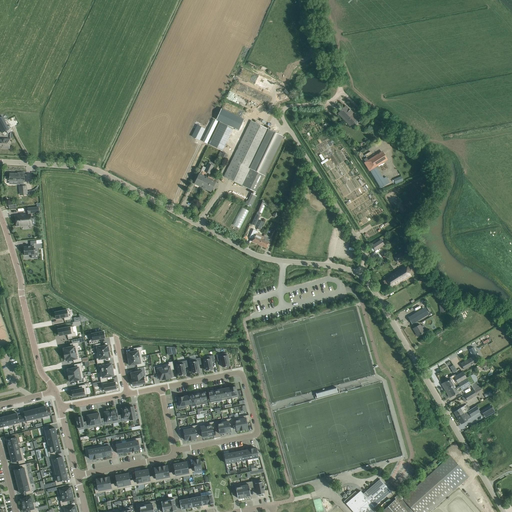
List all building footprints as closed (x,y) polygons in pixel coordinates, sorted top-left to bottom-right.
[(250,75),(249,81),(260,83),(262,77),(250,75)] [(356,124),(359,121),(346,107),(342,110),(341,109),(340,110),(341,111),(339,114),(350,125),(354,121),(356,124)] [(2,117),(0,117),(0,128),(2,133),(6,131),(7,133),(12,131),(10,128),(8,129),(2,117)] [(214,120),(205,138),(210,140),(219,122),(214,120)] [(251,121),(224,177),(256,192),(282,137),(282,136),(251,121)] [(197,126),(192,136),(199,140),(204,129),(197,126)] [(6,147),(10,147),(10,139),(2,139),(2,140),(0,140),(0,146),(2,147),(2,148),(6,148),(6,147)] [(227,155),(219,152),(218,156),(220,157),(220,158),(225,160),(227,155)] [(368,160),(365,162),(371,172),(381,188),(387,184),(390,183),(386,177),(383,178),(376,166),(386,160),(381,152),(368,160)] [(214,163),(209,161),(205,171),(209,174),(213,166),(212,166),(214,163)] [(26,185),(24,186),(23,181),(25,181),(25,173),(18,173),(17,174),(10,174),(9,181),(19,181),(19,186),(19,191),(27,190),(26,185)] [(207,178),(199,174),(194,184),(203,188),(207,178)] [(216,189),(218,184),(207,178),(203,188),(211,192),(213,187),(216,189)] [(251,208),(257,196),(250,193),(245,205),(251,208)] [(364,218),(369,215),(365,209),(360,213),(364,218)] [(31,224),(31,214),(16,216),(16,226),(31,224)] [(260,228),(263,222),(258,220),(260,216),(256,215),(251,224),(260,228)] [(259,245),(263,237),(256,233),(252,241),(259,245)] [(264,237),(263,237),(259,245),(266,248),(269,242),(263,240),(264,237)] [(24,247),(24,255),(34,254),(34,244),(36,243),(36,240),(30,241),(30,240),(31,246),(24,247)] [(379,240),(372,245),(375,250),(383,245),(379,240)] [(409,248),(406,249),(409,255),(411,254),(412,256),(415,255),(414,253),(413,251),(412,248),(410,249),(409,247),(409,248)] [(403,252),(394,257),(397,262),(405,257),(403,252)] [(407,265),(395,272),(402,282),(406,280),(411,277),(409,273),(411,270),(407,265)] [(385,279),(391,288),(402,282),(395,272),(390,275),(391,276),(385,279)] [(59,312),(55,312),(56,319),(64,317),(64,321),(71,319),(70,316),(69,316),(68,310),(62,311),(62,310),(59,311),(59,312)] [(414,331),(418,336),(424,333),(420,325),(419,325),(417,321),(424,317),(421,310),(408,318),(412,324),(413,323),(415,327),(414,328),(416,330),(414,331)] [(62,328),(58,329),(59,336),(67,334),(68,337),(76,336),(75,332),(73,332),(72,326),(66,328),(66,327),(62,328)] [(90,340),(89,341),(90,344),(97,343),(97,339),(105,338),(103,332),(99,332),(95,332),(96,333),(89,334),(90,340)] [(71,347),(63,349),(64,351),(63,351),(64,355),(78,352),(77,346),(79,346),(78,342),(70,344),(71,347)] [(100,343),(93,345),(95,354),(109,351),(109,348),(108,348),(108,345),(100,347),(100,343)] [(127,356),(127,359),(142,356),(141,351),(142,350),(141,347),(134,348),(134,352),(127,353),(127,356)] [(109,351),(95,354),(97,363),(103,362),(103,359),(110,357),(110,355),(109,351)] [(78,352),(64,355),(65,358),(66,361),(73,359),(74,363),(82,361),(81,357),(79,358),(78,352)] [(224,367),(224,368),(228,367),(228,366),(229,366),(228,362),(229,362),(228,358),(228,359),(226,353),(216,355),(218,361),(221,360),(222,367),(224,367)] [(213,355),(203,357),(206,370),(207,370),(207,371),(211,370),(211,369),(213,369),(211,362),(215,362),(213,355)] [(142,356),(127,359),(128,363),(129,363),(129,365),(137,364),(137,367),(145,366),(144,362),(143,362),(142,356)] [(199,372),(198,365),(201,364),(200,358),(190,360),(192,373),(194,373),(194,374),(198,373),(198,372),(199,372)] [(461,364),(464,370),(474,364),(471,358),(461,364)] [(489,368),(487,364),(491,363),(489,359),(478,365),(478,364),(474,366),(477,371),(483,368),(485,371),(489,368)] [(179,376),(180,375),(180,376),(184,375),(186,374),(184,368),(188,367),(186,361),(176,363),(179,376)] [(103,362),(97,363),(99,372),(113,370),(112,366),(111,364),(104,365),(103,362)] [(169,364),(163,365),(166,379),(169,378),(172,377),(170,370),(174,370),(172,362),(168,362),(169,364)] [(75,368),(67,369),(68,372),(68,376),(82,373),(80,363),(74,365),(75,368)] [(163,365),(153,367),(155,373),(158,373),(159,380),(162,379),(162,380),(166,379),(163,365)] [(138,372),(131,373),(132,379),(144,377),(146,377),(144,367),(137,368),(138,372)] [(113,370),(99,372),(101,382),(107,380),(106,377),(114,376),(113,373),(114,373),(113,370)] [(463,372),(454,377),(457,383),(466,378),(463,372)] [(82,373),(68,376),(69,379),(70,382),(77,380),(78,384),(84,382),(82,373)] [(455,385),(446,390),(447,392),(446,393),(449,398),(471,385),(473,390),(479,386),(477,381),(475,383),(471,375),(466,378),(457,383),(455,385)] [(132,379),(133,385),(145,383),(144,377),(132,379)] [(450,379),(441,384),(444,389),(445,388),(446,390),(455,385),(454,384),(453,384),(450,379)] [(107,380),(101,382),(103,391),(109,390),(109,391),(112,390),(112,389),(116,389),(115,382),(108,384),(107,380)] [(79,389),(72,391),(73,397),(77,396),(77,397),(81,396),(87,394),(85,385),(79,386),(79,389)] [(236,386),(230,387),(232,398),(241,397),(239,390),(237,391),(236,386)] [(465,396),(462,397),(464,401),(467,400),(476,395),(476,394),(482,390),(480,387),(465,396)] [(336,388),(316,393),(317,399),(337,393),(336,388)] [(178,402),(176,403),(177,409),(186,408),(183,397),(178,398),(179,402),(178,402)] [(458,410),(454,412),(457,418),(470,410),(467,405),(466,405),(463,407),(460,409),(458,410)] [(46,406),(40,408),(42,418),(43,418),(42,417),(51,415),(49,408),(46,408),(46,406)] [(130,420),(127,406),(123,407),(124,408),(122,409),(123,415),(120,415),(121,422),(130,420)] [(131,406),(127,406),(130,420),(139,418),(137,412),(134,412),(133,406),(131,407),(131,406)] [(470,410),(457,418),(461,424),(467,420),(466,418),(468,416),(470,418),(478,413),(474,407),(470,410)] [(488,407),(481,411),(483,416),(491,412),(488,407)] [(114,409),(110,410),(113,423),(121,422),(120,415),(117,416),(116,410),(114,410),(114,409)] [(24,415),(21,416),(23,422),(26,421),(27,423),(33,422),(32,421),(30,410),(24,412),(24,415)] [(106,418),(103,418),(104,425),(113,423),(110,410),(106,410),(107,412),(104,412),(106,418)] [(97,412),(93,413),(95,427),(104,425),(103,418),(100,419),(99,413),(97,414),(97,412)] [(17,413),(11,415),(14,427),(20,425),(19,423),(23,422),(21,416),(18,416),(17,413)] [(86,422),(87,429),(95,427),(93,413),(89,414),(89,415),(87,415),(88,421),(86,422)] [(9,416),(6,416),(9,427),(14,425),(14,427),(11,415),(9,416)] [(240,417),(242,430),(244,429),(248,428),(246,422),(249,421),(248,415),(245,416),(240,417)] [(78,430),(87,429),(86,422),(83,422),(82,416),(79,417),(79,416),(75,416),(78,430)] [(231,418),(232,425),(235,424),(236,431),(240,430),(242,430),(240,417),(231,418)] [(232,425),(231,418),(222,420),(225,433),(230,432),(229,425),(232,425)] [(222,420),(214,422),(215,428),(218,427),(219,434),(225,433),(222,420)] [(208,436),(213,435),(212,429),(215,428),(214,422),(205,423),(208,436)] [(197,425),(198,431),(201,431),(202,437),(208,436),(205,423),(197,425)] [(197,425),(188,427),(191,440),(193,439),(196,438),(195,432),(198,431),(197,425)] [(57,433),(56,430),(56,431),(55,428),(49,429),(48,426),(42,427),(44,437),(46,436),(57,433)] [(189,440),(191,440),(188,427),(179,429),(180,435),(184,434),(185,441),(189,440)] [(20,442),(18,433),(11,435),(12,438),(6,440),(7,442),(6,442),(7,446),(18,443),(20,442)] [(58,439),(57,437),(58,436),(57,433),(46,436),(47,442),(58,439)] [(140,438),(132,439),(134,451),(136,450),(139,450),(138,444),(141,444),(140,438)] [(60,444),(59,441),(58,441),(58,439),(47,442),(45,442),(47,447),(60,444)] [(19,448),(18,443),(7,446),(8,449),(9,451),(19,448)] [(54,452),(60,450),(60,447),(60,444),(47,447),(49,456),(55,455),(54,452)] [(110,446),(104,447),(106,456),(112,455),(111,452),(114,451),(113,445),(110,446)] [(93,447),(85,448),(86,455),(89,454),(90,459),(93,459),(96,458),(93,447)] [(23,453),(21,448),(19,448),(9,451),(9,453),(10,457),(23,453)] [(25,463),(23,453),(10,457),(11,460),(12,462),(18,461),(19,464),(25,463)] [(63,459),(62,457),(56,458),(55,455),(49,456),(51,465),(64,462),(63,459)] [(396,499),(381,511),(429,511),(449,494),(453,491),(456,488),(461,483),(462,483),(468,477),(456,463),(450,456),(443,462),(438,468),(437,468),(434,470),(431,474),(403,499),(398,494),(394,498),(396,499)] [(191,468),(192,475),(202,473),(200,459),(199,460),(199,459),(194,460),(193,461),(194,468),(191,468)] [(65,468),(64,465),(65,465),(64,462),(51,465),(53,471),(65,468)] [(183,477),(192,475),(191,468),(188,469),(187,462),(180,463),(183,477)] [(173,479),(183,477),(180,463),(174,464),(175,472),(172,472),(173,479)] [(28,473),(25,464),(19,465),(20,469),(14,470),(14,473),(14,476),(28,473)] [(172,472),(169,473),(167,466),(165,466),(161,467),(163,480),(173,479),(172,472)] [(154,482),(163,480),(161,467),(156,468),(154,468),(156,475),(152,476),(154,482)] [(67,473),(66,470),(65,471),(65,468),(53,471),(54,476),(67,473)] [(154,482),(152,476),(149,477),(148,469),(141,471),(144,484),(154,482)] [(134,486),(144,484),(141,471),(135,472),(136,479),(133,480),(134,486)] [(29,478),(28,473),(14,476),(15,479),(16,479),(17,481),(29,478)] [(62,481),(68,479),(67,476),(68,476),(67,473),(54,476),(56,485),(62,484),(62,481)] [(125,488),(134,486),(133,480),(130,480),(128,473),(122,475),(125,488)] [(387,481),(395,486),(400,478),(392,473),(387,481)] [(114,484),(115,490),(125,488),(122,475),(115,476),(117,483),(114,484)] [(105,492),(115,490),(114,484),(110,484),(109,477),(107,477),(102,478),(105,492)] [(30,484),(29,478),(17,481),(17,484),(16,484),(17,487),(30,484)] [(95,494),(105,492),(102,478),(98,479),(96,480),(97,487),(94,487),(95,494)] [(252,481),(253,488),(256,487),(257,495),(264,493),(264,490),(263,485),(262,479),(252,481)] [(375,511),(372,508),(391,492),(386,486),(385,487),(384,485),(385,485),(380,479),(363,494),(360,491),(357,494),(355,491),(353,494),(354,496),(346,504),(353,511),(375,511)] [(251,496),(249,488),(253,488),(252,481),(242,483),(244,497),(251,496)] [(243,498),(243,497),(244,497),(242,483),(232,485),(233,492),(236,491),(238,498),(239,498),(239,499),(243,498)] [(347,483),(335,494),(343,502),(354,491),(347,483)] [(33,493),(30,484),(17,487),(18,490),(19,490),(19,493),(25,491),(26,494),(33,493)] [(72,493),(71,488),(70,488),(70,487),(64,489),(63,485),(56,487),(59,496),(72,493)] [(35,502),(33,493),(26,494),(27,498),(20,499),(20,500),(20,501),(21,506),(35,502)] [(67,501),(73,499),(73,498),(74,498),(72,493),(59,496),(61,505),(67,504),(67,501)] [(175,503),(178,502),(177,496),(167,498),(170,511),(176,510),(175,503)] [(168,511),(169,511),(170,511),(167,498),(157,500),(158,506),(162,505),(163,511),(168,511)] [(145,502),(147,511),(153,511),(153,507),(156,507),(155,501),(145,502)] [(38,511),(37,508),(36,508),(35,502),(21,506),(22,511),(23,510),(23,511),(30,510),(30,511),(34,511),(37,511),(38,511)] [(137,511),(140,510),(140,511),(147,511),(145,502),(135,504),(137,511)]
